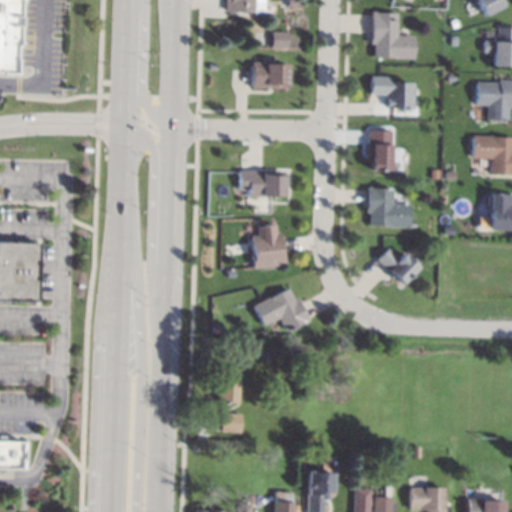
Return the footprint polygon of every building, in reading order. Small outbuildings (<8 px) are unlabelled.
[(0,0),(16,0),(16,16),(18,16),(18,25),(15,25),(14,41),(16,41),(16,46),(12,45),(11,58),(12,58),(12,73),(0,73),(0,0)] [(264,0),(264,12),(229,11),(225,11),(225,0),(264,0)] [(503,0),(505,4),(483,15),(476,1),(475,2),(473,0),(503,0)] [(394,13),(397,13),(396,35),(414,35),(413,60),(372,58),(373,43),(369,43),(370,34),(371,15),(371,12),(394,13)] [(458,25),(452,27),(449,22),(455,19),(458,25)] [(511,26),(511,66),(493,66),(493,54),(482,54),(482,40),(492,41),(492,35),(496,36),(497,26),(511,26)] [(287,32),(287,47),(287,48),(271,47),(271,31),(287,32)] [(423,56),(422,63),(414,62),(415,55),(423,56)] [(287,63),(287,84),(284,84),(284,89),(250,87),(248,87),(249,70),(249,63),(265,64),(265,62),(287,63)] [(388,76),(388,81),(409,81),(412,82),(411,110),(385,109),(385,98),(383,98),(384,95),(383,95),(371,94),(369,94),(370,76),(388,76)] [(511,80),(511,106),(507,106),(507,121),(485,120),(486,106),(475,105),(476,82),(498,83),(498,80),(511,80)] [(389,130),(390,131),(389,145),(389,151),(391,151),(391,159),(389,159),(389,171),(387,170),(368,169),(368,159),(365,159),(366,143),(367,132),(367,129),(389,130)] [(511,136),(511,174),(489,174),(490,158),(470,157),(471,135),(511,136)] [(282,174),(283,174),(282,196),(265,195),(265,197),(247,197),(247,190),(237,189),(237,170),(241,170),(261,170),(282,170),(282,174)] [(454,171),(454,180),(444,179),(444,171),(454,171)] [(370,187),(391,188),(390,203),(408,204),(407,227),(367,225),(367,212),(364,212),(364,203),(365,190),(365,186),(370,187)] [(511,194),(511,209),(511,231),(486,230),(488,194),(511,194)] [(275,233),(279,232),(280,239),(281,251),(282,251),(284,264),(251,267),(251,264),(250,254),(251,254),(249,235),(256,235),(255,226),(263,225),(274,224),(275,233)] [(29,240),(36,240),(36,259),(36,264),(35,264),(35,275),(37,275),(36,295),(35,295),(35,299),(28,299),(23,299),(12,299),(7,299),(0,298),(0,239),(9,239),(9,238),(13,238),(13,240),(25,240),(25,239),(30,239),(29,240)] [(397,260),(405,252),(419,266),(402,283),(400,285),(386,271),(374,259),(376,258),(380,254),(386,248),(397,260)] [(292,299),(295,297),(299,304),(306,319),(307,320),(284,332),(276,317),(262,325),(261,325),(251,306),(258,302),(286,288),(292,299)] [(269,351),(268,359),(261,358),(262,350),(269,351)] [(238,368),(236,402),(217,401),(217,390),(215,390),(215,375),(219,375),(219,368),(238,368)] [(240,413),(239,432),(219,431),(219,430),(220,412),(240,413)] [(20,454),(20,457),(20,467),(0,466),(0,439),(20,440),(20,454)] [(419,457),(411,457),(411,446),(420,446),(419,457)] [(394,449),(393,460),(383,460),(384,449),(394,449)] [(321,473),(332,473),(332,492),(326,492),(326,497),(324,500),(322,500),(322,511),(306,511),(306,501),(306,494),(307,494),(307,471),(321,471),(321,473)] [(443,502),(443,507),(445,507),(445,511),(425,511),(425,510),(408,509),(408,487),(443,487),(443,502)] [(369,489),(368,511),(352,511),(354,488),(369,489)] [(291,492),(291,501),(292,502),(292,509),(292,511),(273,511),(273,506),(273,501),(274,501),(274,495),(274,491),(291,492)] [(390,511),(373,511),(374,496),(390,497),(390,511)] [(481,499),(481,500),(503,501),(502,511),(465,511),(466,498),(481,499)] [(249,509),(249,511),(238,511),(238,503),(250,503),(249,509)]
